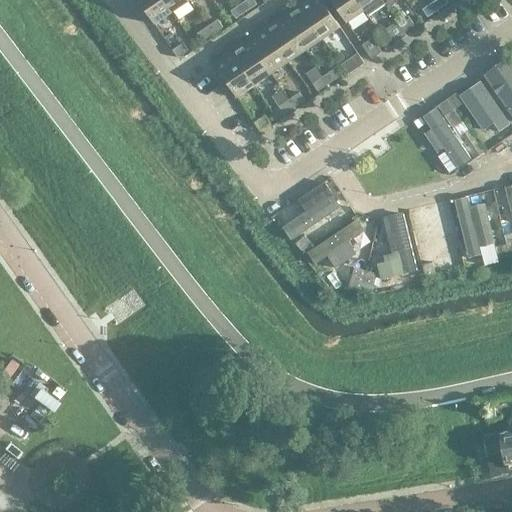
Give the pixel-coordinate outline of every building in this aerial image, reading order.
[(173,13),(164,0),(138,0),(155,25),(173,13)] [(190,1),(189,0),(164,0),(173,13),(190,1)] [(257,5),(253,0),(247,0),(242,4),(247,12),(257,5)] [(341,28),(322,0),(308,0),(300,6),(323,39),(341,28)] [(365,11),(357,0),(331,0),(347,23),(365,11)] [(381,0),(357,0),(365,11),(381,0)] [(449,3),(446,0),(437,0),(433,3),(438,10),(449,3)] [(438,10),(433,3),(423,10),(428,17),(438,10)] [(247,12),(242,4),(231,11),(236,19),(247,12)] [(323,39),(300,6),(283,17),(286,21),(306,51),(323,39)] [(306,51),(286,21),(283,17),(266,29),(289,62),(306,51)] [(405,33),(415,26),(410,18),(400,25),(397,22),(387,29),(396,43),(407,36),(405,33)] [(223,28),(218,20),(208,27),(213,35),(223,28)] [(213,35),(208,27),(197,34),(202,42),(213,35)] [(289,62),(266,29),(249,40),(252,44),(272,74),(289,62)] [(382,52),(373,38),(362,46),(372,60),(382,52)] [(272,74),(252,44),(249,40),(232,51),(255,86),(272,74)] [(189,51),(184,43),(173,50),(178,58),(189,51)] [(255,86),(232,51),(214,63),(237,97),(255,86)] [(348,75),(365,64),(358,54),(341,65),(348,75)] [(511,117),(511,65),(508,60),(484,77),(511,117)] [(339,78),(334,70),(323,77),(328,85),(339,78)] [(328,85),(323,77),(313,84),(318,92),(328,85)] [(481,82),(460,97),(483,131),(494,124),(500,132),(510,125),(481,82)] [(305,100),(300,93),(290,100),(295,107),(305,100)] [(463,104),(457,94),(447,100),(454,110),(463,104)] [(295,107),(290,100),(279,107),(284,114),(295,107)] [(454,110),(447,100),(438,106),(445,116),(454,110)] [(458,170),(472,160),(436,109),(423,118),(431,130),(424,135),(438,155),(445,150),(458,170)] [(270,124),(265,116),(255,123),(260,131),(270,124)] [(292,241),(342,208),(325,182),(298,200),(306,213),(283,228),(292,241)] [(468,198),(455,201),(468,259),(482,256),(484,267),(499,264),(485,205),(470,208),(468,198)] [(418,272),(403,213),(383,218),(392,255),(384,257),(386,263),(377,265),(381,281),(418,272)] [(364,232),(357,221),(307,254),(315,266),(327,258),(336,271),(358,256),(349,243),(364,232)] [(313,244),(306,236),(297,244),(303,252),(313,244)] [(510,256),(507,244),(496,247),(499,259),(510,256)] [(436,274),(433,263),(423,265),(426,277),(436,274)] [(363,282),(367,271),(355,267),(350,288),(361,291),(363,282)] [(374,286),(378,274),(367,271),(363,282),(374,286)] [(511,431),(485,436),(489,457),(492,475),(511,471),(511,431)]
